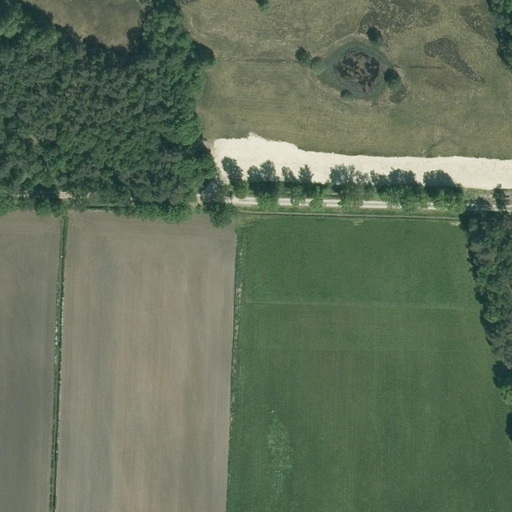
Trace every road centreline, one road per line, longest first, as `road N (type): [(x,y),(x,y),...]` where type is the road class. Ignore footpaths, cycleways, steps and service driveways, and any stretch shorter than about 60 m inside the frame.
road 1 (track): [(0,191),(511,200)]
road 2 (track): [(209,195),(245,168),(511,177)]
